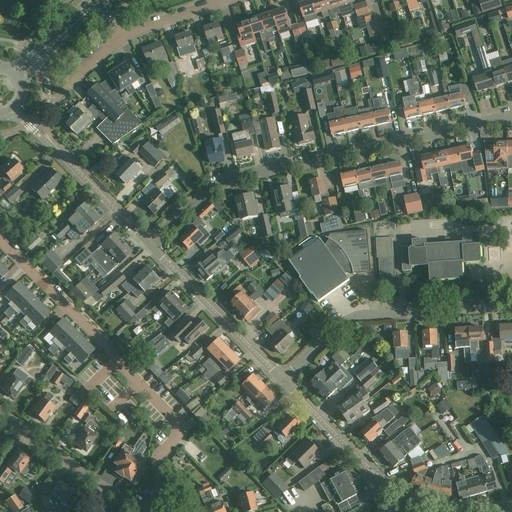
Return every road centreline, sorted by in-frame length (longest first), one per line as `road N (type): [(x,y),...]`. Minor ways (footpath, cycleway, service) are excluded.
road 1 (residential): [(149,243),(198,199),(235,181),(511,120)]
road 2 (residential): [(152,511),(162,485),(154,462),(174,438),(173,416),(0,240)]
road 3 (residential): [(281,379),(357,321),(511,311)]
road 4 (residential): [(149,243),(281,379)]
road 5 (residential): [(14,111),(149,243)]
road 6 (residential): [(281,379),(365,465),(390,511)]
road 7 (residential): [(140,511),(0,413)]
